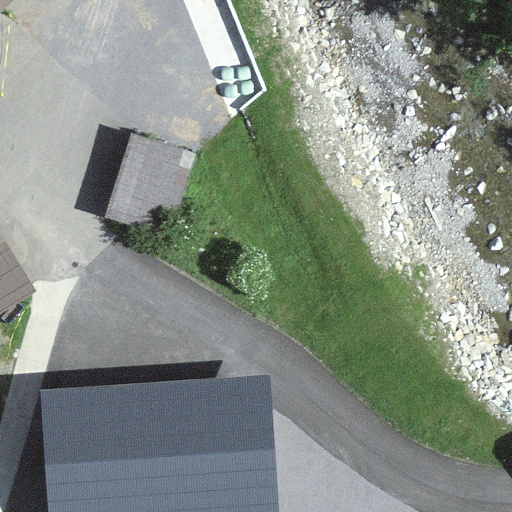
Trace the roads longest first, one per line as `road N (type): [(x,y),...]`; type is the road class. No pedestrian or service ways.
road 1 (track): [(511,496),(499,501),(442,479),(232,331),(119,261),(79,253)]
road 2 (track): [(0,473),(53,281),(79,253)]
road 3 (track): [(107,0),(96,55),(27,180)]
road 4 (track): [(79,253),(27,180),(0,157)]
